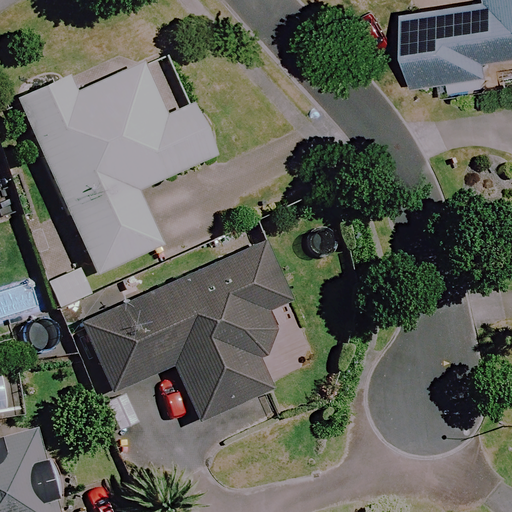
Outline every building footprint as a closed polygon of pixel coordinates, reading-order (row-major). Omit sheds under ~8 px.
[(511,0),(456,0),(392,9),(403,91),(470,82),(487,79),(485,64),(511,60),(511,0)] [(154,121),(132,70),(67,97),(61,82),(10,104),(85,278),(152,249),(128,192),(204,160),(182,109),(154,121)] [(65,327),(74,348),(95,401),(110,436),(132,426),(118,392),(162,373),(187,434),(264,402),(246,359),(268,332),(263,318),(278,313),(252,249),(83,319),(65,327)] [(85,298),(76,271),(38,285),(47,311),(85,298)] [(0,439),(0,511),(44,511),(24,434),(0,439)]
